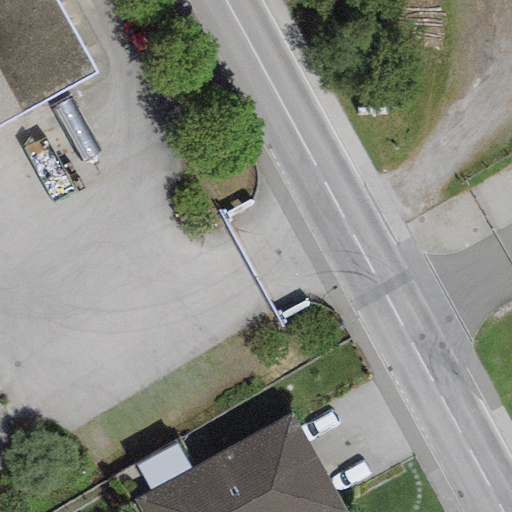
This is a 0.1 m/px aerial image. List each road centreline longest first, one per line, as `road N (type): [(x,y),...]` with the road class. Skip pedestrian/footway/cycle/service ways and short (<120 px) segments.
road 1 (unclassified): [(223,0),(500,511)]
road 2 (unknown): [(293,217),(195,268),(121,273),(0,265)]
